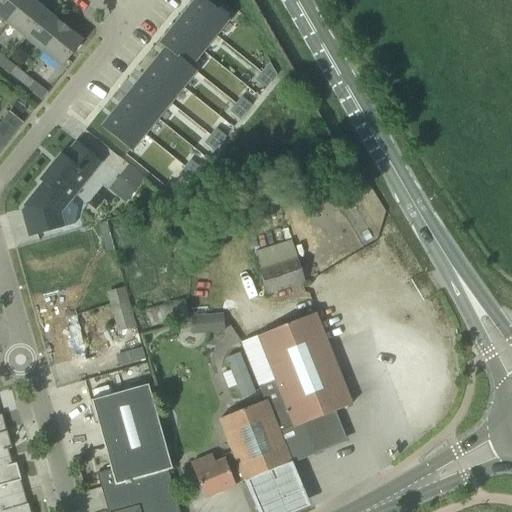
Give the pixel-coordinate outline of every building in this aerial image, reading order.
[(0,0),(0,17),(7,24),(26,0),(0,0)] [(26,0),(7,24),(25,38),(46,13),(29,0),(26,0)] [(203,0),(196,0),(186,13),(214,36),(227,19),(203,0)] [(25,38),(43,53),(64,27),(46,13),(25,38)] [(186,13),(173,29),(201,51),(214,36),(186,13)] [(64,27),(43,53),(61,67),(82,42),(64,27)] [(173,29),(160,45),(165,50),(166,49),(188,67),(189,66),(201,51),(173,29)] [(165,50),(153,65),(181,87),(195,71),(189,66),(188,67),(166,49),(165,50)] [(0,69),(18,84),(25,75),(7,61),(0,69)] [(153,65),(141,81),(168,103),(181,87),(153,65)] [(25,75),(18,84),(27,91),(34,83),(25,75)] [(141,81),(128,96),(156,119),(168,103),(141,81)] [(128,96),(115,112),(143,135),(156,119),(128,96)] [(0,142),(5,147),(24,123),(23,122),(22,123),(8,112),(0,122),(0,142)] [(115,112),(102,128),(130,151),(143,135),(115,112)] [(24,206),(25,210),(21,211),(29,238),(56,230),(51,212),(62,199),(68,204),(102,163),(76,142),(53,169),(50,167),(38,181),(39,182),(40,182),(42,183),(24,206)] [(108,191),(125,204),(145,179),(128,165),(108,191)] [(251,255),(266,296),(305,283),(290,242),(251,255)] [(106,292),(117,333),(135,328),(123,287),(106,292)] [(146,309),(152,328),(189,317),(183,298),(146,309)] [(218,419),(217,420),(230,452),(231,451),(244,482),(290,463),(290,462),(344,441),(333,413),(351,405),(328,348),(314,313),(295,321),(256,337),(273,381),(258,387),(263,401),(218,419)] [(190,317),(191,335),(224,333),(223,315),(190,317)] [(239,355),(225,361),(240,400),(254,394),(239,355)] [(131,368),(89,379),(94,396),(135,386),(131,368)] [(110,470),(96,474),(106,511),(178,511),(167,470),(172,469),(148,385),(91,401),(110,470)] [(0,459),(9,457),(8,457),(6,458),(4,451),(11,448),(6,431),(1,415),(0,415),(0,459)] [(231,451),(230,452),(221,456),(223,459),(215,462),(211,454),(190,463),(204,498),(244,482),(231,451)] [(0,499),(23,493),(20,481),(21,481),(16,464),(8,466),(6,459),(9,458),(9,457),(0,459),(0,499)] [(291,463),(290,463),(244,482),(256,511),(294,511),(309,506),(291,463)] [(0,511),(29,511),(27,505),(23,493),(0,499),(0,511)]
